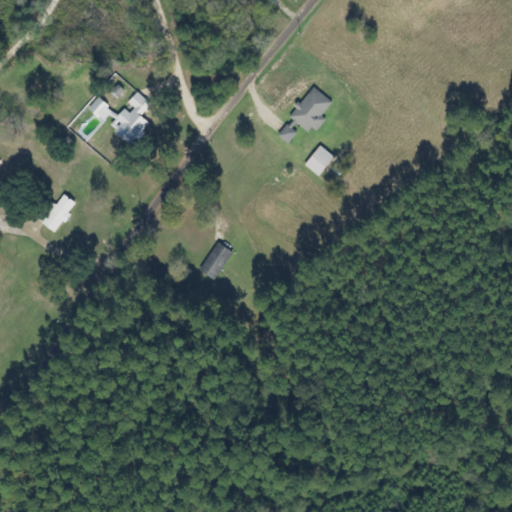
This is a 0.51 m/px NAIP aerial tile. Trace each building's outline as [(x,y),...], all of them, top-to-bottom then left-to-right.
[(334,102),(313,87),(290,117),(293,119),(280,137),(289,144),(302,128),(314,137),(327,120),(322,117),(334,102)] [(142,116),(152,104),(138,92),(129,102),(132,105),(111,128),(132,146),(152,125),(142,116)] [(119,115),(100,98),(89,109),(104,123),(111,116),(115,119),(119,115)] [(305,165),(320,177),(335,158),(321,146),(305,165)] [(44,225),(58,234),(77,203),(63,194),(44,225)] [(200,271),(215,281),(235,254),(220,243),(200,271)]
